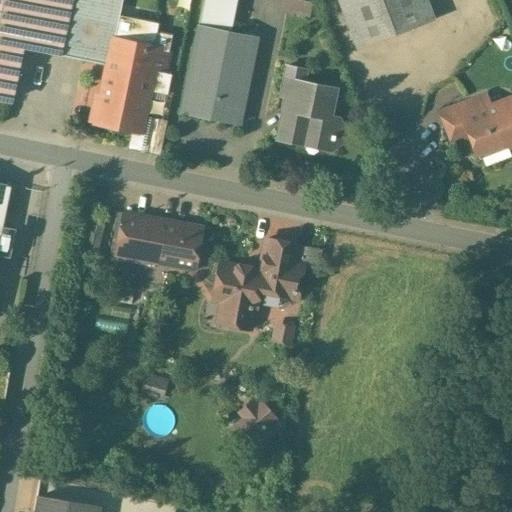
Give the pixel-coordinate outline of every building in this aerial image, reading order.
[(0,0),(0,98),(9,100),(21,46),(58,53),(68,0),(0,0)] [(68,0),(58,53),(108,64),(113,40),(114,37),(121,0),(68,0)] [(232,0),(203,0),(198,26),(180,112),(237,124),(255,37),(226,31),(232,0)] [(425,0),(338,0),(357,49),(433,20),(425,0)] [(168,51),(113,40),(108,64),(107,71),(110,71),(105,98),(95,96),(90,121),(138,131),(148,79),(162,82),(168,51)] [(333,88),(303,82),(306,70),(285,66),(279,96),(293,98),(288,122),(285,121),(279,125),(276,139),(304,144),(306,135),(343,142),(346,130),(338,119),(327,116),(333,88)] [(483,94),(439,111),(445,127),(463,120),(462,118),(488,108),(483,94)] [(511,98),(488,108),(462,118),(463,120),(445,127),(451,141),(468,134),(476,152),(502,142),(511,146),(511,98)] [(0,231),(10,185),(0,182),(0,231)] [(201,228),(123,213),(115,254),(172,265),(172,266),(193,270),(201,228)] [(297,245),(266,239),(259,272),(254,271),(251,266),(237,263),(232,266),(219,264),(212,299),(222,301),(219,312),(223,313),(228,318),(226,324),(248,328),(252,307),(255,307),(257,297),(259,290),(285,295),(296,297),(302,266),(293,264),(297,245)] [(285,295),(259,290),(257,297),(265,299),(268,304),(279,306),(284,303),(285,295)] [(126,333),(129,310),(114,308),(111,331),(126,333)] [(291,329),(275,326),(273,340),(288,343),(291,329)] [(149,371),(144,386),(163,392),(169,377),(149,371)] [(261,403),(239,422),(253,438),(256,435),(262,442),(273,433),(267,426),(275,419),(261,403)] [(97,511),(98,507),(37,496),(34,511),(97,511)]
